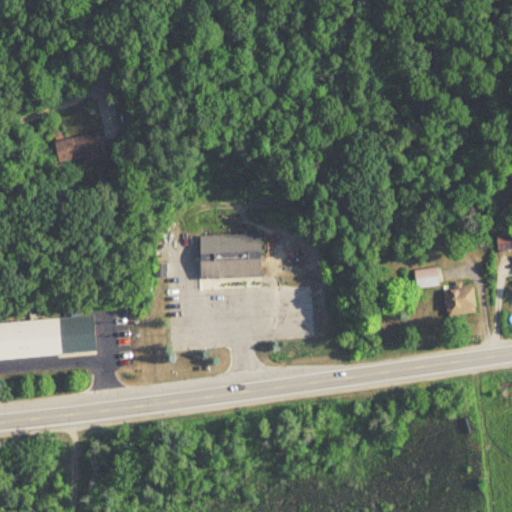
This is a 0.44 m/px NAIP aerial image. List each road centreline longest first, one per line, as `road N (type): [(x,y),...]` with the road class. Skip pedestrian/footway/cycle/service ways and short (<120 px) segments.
road 1 (primary): [(147,408),(511,354)]
road 2 (primary): [(0,422),(147,408)]
